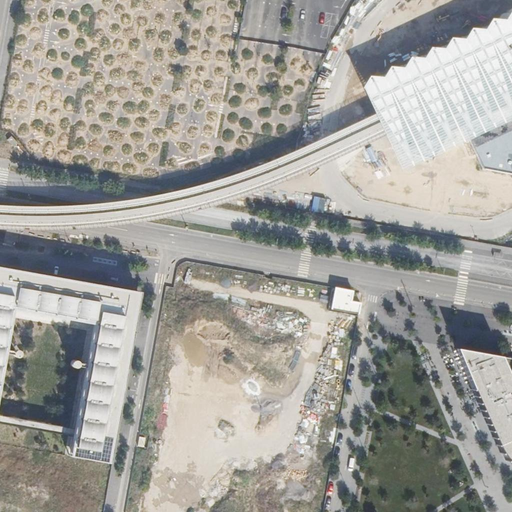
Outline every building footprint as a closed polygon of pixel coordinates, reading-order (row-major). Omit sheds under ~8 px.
[(368,75),(361,87),(399,170),(469,138),(482,169),(511,174),(511,8),(510,8),(503,19),(489,18),(483,29),(469,28),(463,38),(449,37),(442,48),(429,47),(422,57),(409,56),(401,67),(388,66),(381,77),(368,75)] [(11,136),(7,140),(13,147),(17,143),(11,136)] [(143,292),(0,266),(0,382),(13,310),(92,324),(74,427),(72,436),(69,456),(112,463),(143,292)] [(511,383),(500,356),(454,347),(504,460),(511,466),(511,383)] [(511,358),(500,356),(511,383),(511,358)] [(0,413),(0,423),(72,436),(74,427),(0,413)]
